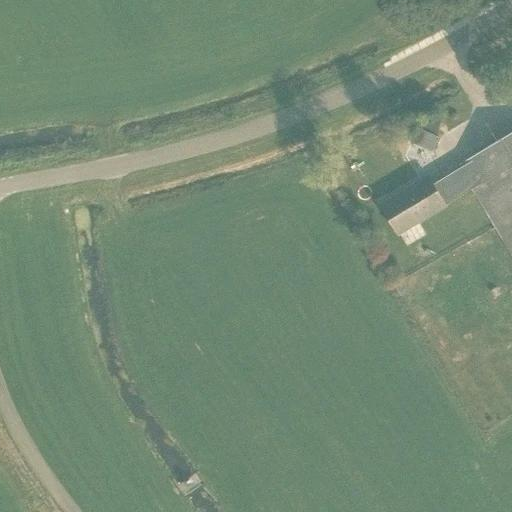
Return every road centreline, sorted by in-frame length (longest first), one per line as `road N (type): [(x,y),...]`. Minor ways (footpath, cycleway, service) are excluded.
road 1 (unclassified): [(0,185),(138,162),(291,119),(432,61),(511,10)]
road 2 (unclassified): [(0,399),(67,511)]
